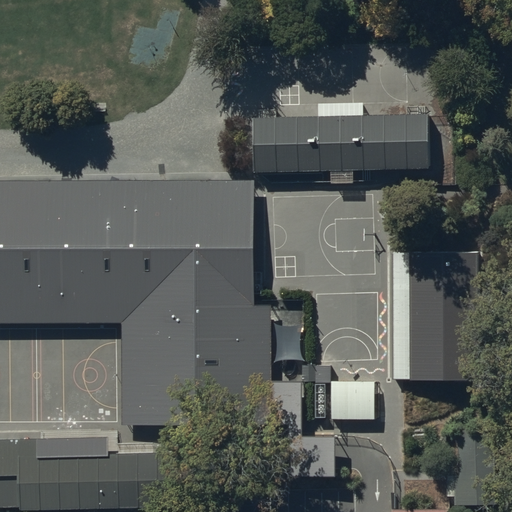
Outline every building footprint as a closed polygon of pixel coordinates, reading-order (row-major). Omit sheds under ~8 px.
[(428,120),(255,122),(256,173),(429,171),(428,120)] [(257,200),(0,202),(0,297),(132,297),(135,442),(261,439),(257,200)] [(422,275),(399,275),(401,386),(455,385),(454,292),(422,292),(422,275)] [(491,437),(457,437),(457,491),(491,491),(491,437)] [(23,456),(0,456),(0,510),(23,510),(23,461),(23,456)] [(188,511),(188,459),(23,461),(23,510),(22,511),(188,511)] [(444,511),(444,494),(398,494),(397,511),(444,511)]
